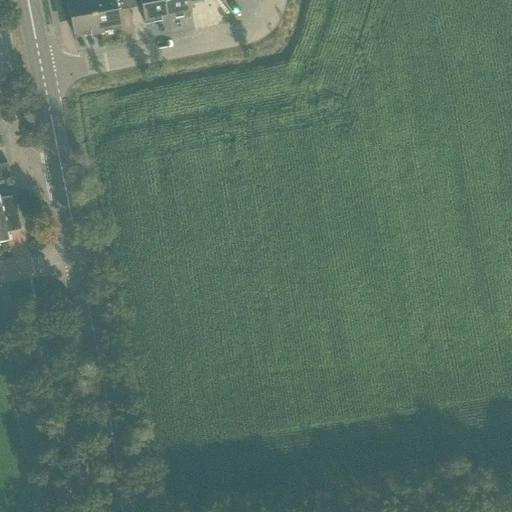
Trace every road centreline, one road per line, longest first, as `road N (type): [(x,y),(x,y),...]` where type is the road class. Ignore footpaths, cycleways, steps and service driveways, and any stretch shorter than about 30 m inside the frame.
road 1 (residential): [(46,102),(248,57),(267,43),(278,0)]
road 2 (tertiary): [(118,511),(77,261)]
road 3 (residential): [(0,67),(17,160),(31,182),(65,191)]
